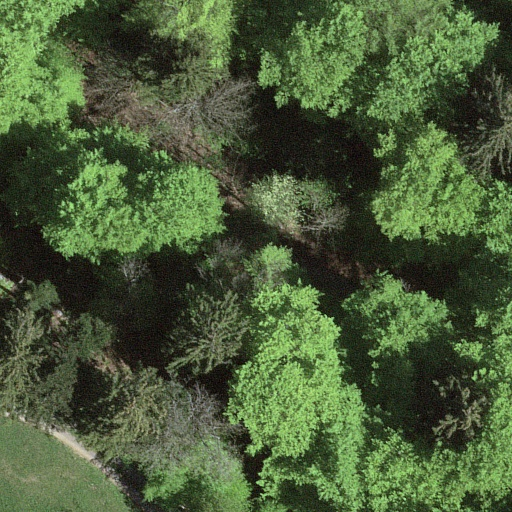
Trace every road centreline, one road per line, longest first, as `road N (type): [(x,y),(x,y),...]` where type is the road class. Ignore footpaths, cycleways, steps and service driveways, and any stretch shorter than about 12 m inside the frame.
road 1 (track): [(0,98),(440,347),(511,404)]
road 2 (track): [(167,511),(103,449),(62,422),(0,402)]
